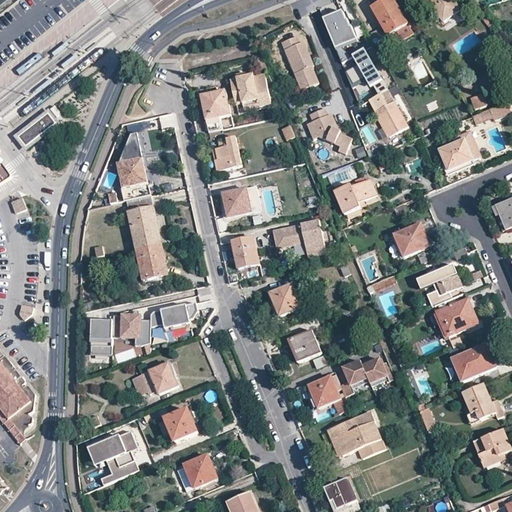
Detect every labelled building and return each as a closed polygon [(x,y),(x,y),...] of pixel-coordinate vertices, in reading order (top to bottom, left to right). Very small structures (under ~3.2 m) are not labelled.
[(400,38),(402,41),(413,34),(393,0),(387,0),(383,2),(372,8),(388,37),(397,32),(400,38)] [(433,7),(427,0),(425,0),(419,4),(425,12),(433,7)] [(427,0),(433,7),(444,24),(460,12),(452,0),(427,0)] [(343,12),(324,20),(336,50),(341,48),(358,41),(352,27),(351,28),(347,20),(346,21),(343,12)] [(460,12),(444,24),(448,29),(464,18),(460,12)] [(492,32),(497,28),(486,13),(481,18),(492,32)] [(397,32),(388,37),(392,43),(400,38),(397,32)] [(307,58),(305,53),(308,52),(304,42),(299,44),(298,41),(296,37),(281,43),(285,51),(292,48),(294,55),(292,59),(298,72),(294,73),(302,91),(319,84),(312,68),(314,67),(311,59),(307,58)] [(66,46),(64,43),(52,53),(54,56),(66,46)] [(294,55),(292,48),(285,51),(294,73),(298,72),(292,59),(294,55)] [(352,58),(341,48),(336,50),(342,64),(352,58)] [(379,95),(387,90),(365,51),(354,57),(359,65),(347,72),(353,83),(350,85),(353,89),(356,87),(354,84),(368,77),(379,95)] [(79,57),(76,54),(62,65),(64,68),(79,57)] [(238,80),(231,82),(237,106),(244,104),(259,100),(260,107),(272,105),(265,75),(254,77),(246,78),(238,80)] [(50,83),(48,80),(34,91),(37,94),(50,83)] [(409,128),(387,90),(379,95),(369,101),(378,118),(381,122),(382,125),(390,138),(409,128)] [(207,122),(220,119),(231,116),(226,92),(201,97),(207,122)] [(482,94),(470,99),(474,110),(487,105),(482,94)] [(259,100),(244,104),(245,111),(260,107),(259,100)] [(511,113),(507,103),(490,110),(493,118),(494,120),(511,113)] [(46,109),(13,136),(25,151),(58,124),(46,109)] [(334,120),(332,115),(328,117),(325,109),(310,116),(313,123),(319,138),(340,148),(348,151),(352,141),(340,135),(341,133),(338,131),(334,129),(336,125),(334,120)] [(493,118),(490,110),(473,117),(476,125),(493,118)] [(223,130),(220,119),(207,122),(209,133),(223,130)] [(319,138),(313,123),(307,126),(313,141),(319,138)] [(293,136),(288,124),(282,127),(286,138),(293,136)] [(481,158),(470,132),(455,139),(456,143),(439,151),(448,172),(474,161),(481,158)] [(166,146),(163,133),(155,135),(159,148),(166,146)] [(119,164),(141,158),(136,134),(131,135),(119,164)] [(228,147),(219,149),(216,150),(218,160),(215,161),(217,172),(242,167),(236,138),(226,140),(228,147)] [(218,142),(219,149),(228,147),(226,140),(218,142)] [(348,151),(340,148),(338,153),(345,156),(348,151)] [(119,164),(117,164),(122,187),(146,182),(141,158),(119,164)] [(474,161),(448,172),(450,176),(476,165),(474,161)] [(1,164),(0,164),(0,174),(5,181),(11,177),(2,164),(1,164)] [(371,180),(365,182),(365,183),(357,186),(352,188),(351,186),(334,193),(344,216),(361,209),(359,204),(364,202),(377,196),(371,180)] [(247,189),(241,191),(244,204),(250,203),(247,189)] [(244,204),(241,191),(222,195),(227,219),(252,214),(250,203),(244,204)] [(110,203),(118,202),(116,193),(108,194),(110,203)] [(151,197),(127,202),(129,213),(148,209),(153,208),(151,197)] [(316,197),(309,198),(311,208),(318,206),(316,197)] [(24,198),(12,202),(15,214),(27,211),(24,198)] [(511,200),(500,206),(503,214),(499,215),(506,231),(511,228),(511,200)] [(154,208),(153,208),(148,209),(155,238),(160,238),(154,208)] [(155,238),(148,209),(129,213),(137,251),(162,245),(160,238),(155,238)] [(326,239),(322,222),(294,228),(295,231),(291,232),(290,228),(275,232),(280,250),(308,244),(311,259),(329,254),(327,243),(325,243),(324,240),(326,239)] [(403,259),(427,249),(423,241),(428,239),(422,224),(394,236),(403,259)] [(253,255),(258,254),(254,238),(233,242),(239,271),(256,267),(253,255)] [(432,247),(428,239),(423,241),(427,249),(432,247)] [(162,245),(137,251),(144,283),(169,277),(162,245)] [(347,265),(340,269),(344,278),(352,275),(347,265)] [(467,295),(455,266),(422,280),(426,289),(435,285),(438,292),(428,296),(434,308),(467,295)] [(293,285),(275,292),(278,301),(273,304),(279,318),(303,308),(293,285)] [(278,301),(275,292),(269,294),(273,304),(278,301)] [(476,317),(467,295),(434,308),(447,339),(473,328),(470,320),(476,317)] [(192,320),(191,314),(197,313),(196,304),(153,313),(152,316),(151,321),(151,328),(163,326),(164,330),(189,325),(188,321),(192,320)] [(19,319),(30,320),(32,307),(21,305),(19,319)] [(151,328),(151,321),(142,321),(137,321),(137,317),(114,317),(114,322),(114,338),(136,339),(136,346),(145,347),(148,346),(151,344),(151,328)] [(479,325),(476,317),(470,320),(473,328),(479,325)] [(114,338),(114,322),(93,321),(92,355),(113,355),(114,338)] [(164,334),(186,329),(189,325),(164,330),(164,334)] [(312,332),(289,342),(298,364),(322,353),(312,332)] [(487,345),(452,360),(462,383),(497,368),(487,345)] [(0,405),(21,432),(33,423),(34,416),(31,413),(35,409),(36,405),(33,401),(37,398),(38,395),(29,384),(24,387),(22,389),(20,386),(23,384),(26,381),(16,368),(12,371),(10,369),(14,366),(4,354),(4,355),(1,357),(0,355),(0,405)] [(309,363),(312,372),(327,365),(323,357),(309,363)] [(388,379),(382,365),(378,367),(375,361),(362,367),(369,381),(371,387),(372,386),(388,379)] [(369,381),(362,367),(360,362),(347,367),(350,372),(345,374),(349,383),(340,386),(341,388),(345,398),(354,394),(352,389),(369,381)] [(393,380),(385,363),(382,365),(390,382),(393,380)] [(169,364),(150,373),(158,392),(160,395),(179,387),(169,364)] [(158,392),(150,373),(142,376),(149,393),(150,395),(158,392)] [(149,393),(142,376),(133,380),(140,396),(149,393)] [(340,386),(335,376),(331,377),(337,390),(341,388),(340,386)] [(331,377),(308,387),(318,410),(335,403),(341,400),(337,390),(331,377)] [(485,385),(463,394),(472,415),(475,413),(479,421),(496,414),(498,419),(505,417),(500,404),(494,406),(492,403),(485,385)] [(350,410),(345,398),(341,400),(335,403),(336,405),(340,415),(350,410)] [(21,432),(0,405),(0,418),(15,437),(21,432)] [(425,410),(419,413),(427,431),(436,427),(429,409),(425,410)] [(189,410),(165,421),(175,444),(199,434),(189,410)] [(364,461),(386,451),(374,424),(376,423),(371,412),(328,431),(333,443),(337,441),(343,458),(359,451),(364,461)] [(475,413),(472,415),(467,416),(471,425),(475,423),(479,421),(475,413)] [(151,415),(145,418),(148,424),(154,422),(151,415)] [(511,449),(504,431),(474,443),(485,468),(506,460),(505,455),(511,451),(511,449)] [(27,439),(21,432),(15,437),(20,444),(27,439)] [(139,473),(131,454),(127,455),(125,451),(136,446),(131,434),(120,439),(120,438),(88,451),(94,464),(105,460),(107,465),(116,461),(124,480),(139,473)] [(340,460),(343,458),(337,441),(333,443),(340,460)] [(131,454),(138,451),(136,446),(125,451),(127,455),(131,454)] [(210,470),(214,469),(209,456),(185,467),(186,470),(194,489),(194,490),(214,482),(210,470)] [(107,465),(105,460),(94,464),(96,469),(107,465)] [(116,461),(107,465),(112,477),(115,484),(124,480),(116,461)] [(219,480),(214,469),(210,470),(214,482),(219,480)] [(194,489),(186,470),(180,472),(188,491),(194,489)] [(112,477),(101,482),(104,488),(115,484),(112,477)] [(6,479),(0,484),(5,491),(12,486),(6,479)] [(342,511),(361,511),(357,502),(359,502),(349,479),(325,489),(334,511),(341,509),(342,511)] [(232,511),(261,511),(253,491),(228,501),(232,511)] [(486,511),(491,511),(505,506),(502,500),(485,507),(486,511)]
